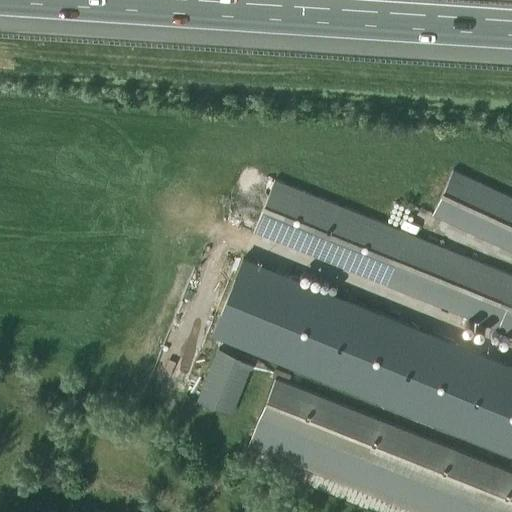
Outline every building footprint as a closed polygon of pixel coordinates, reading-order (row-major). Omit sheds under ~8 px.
[(511,197),(452,170),(437,203),(411,191),(405,204),(511,252),(511,197)] [(407,231),(274,179),(253,232),(387,284),(407,231)] [(511,334),(511,330),(511,274),(407,231),(387,284),(453,310),(511,334)] [(511,453),(511,366),(243,258),(213,333),(511,453)] [(250,369),(216,356),(198,401),(232,414),(250,369)] [(511,511),(511,472),(274,378),(248,446),(414,511),(511,511)]
